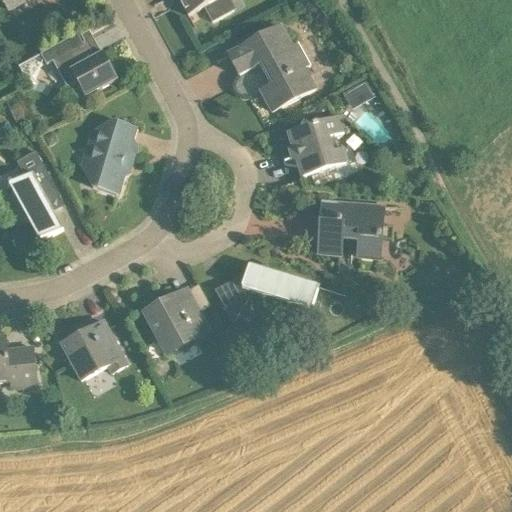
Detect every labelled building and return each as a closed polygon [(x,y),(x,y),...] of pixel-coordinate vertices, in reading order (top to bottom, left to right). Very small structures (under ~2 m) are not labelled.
[(46,0),(2,0),(9,12),(25,3),(24,0),(38,0),(40,4),(46,0)] [(229,0),(178,0),(189,19),(204,10),(211,25),(236,11),(229,0)] [(228,57),(228,58),(239,78),(265,65),(276,85),(261,94),(273,115),(315,92),(281,28),(228,57)] [(87,43),(52,63),(67,90),(77,84),(85,100),(118,82),(103,54),(87,63),(85,59),(93,55),(87,43)] [(374,100),(365,85),(344,97),(354,113),(374,100)] [(16,100),(6,105),(16,124),(26,119),(16,100)] [(297,161),(304,180),(346,167),(342,152),(332,155),(327,141),(344,135),(339,119),(309,128),(304,125),(301,131),(289,135),(295,152),(297,152),(299,160),(297,161)] [(82,169),(93,190),(119,198),(126,175),(122,168),(124,161),(134,164),(138,149),(135,142),(138,131),(114,123),(92,136),(82,169)] [(57,143),(53,136),(46,140),(49,147),(57,143)] [(61,199),(36,154),(17,165),(25,180),(11,188),(30,225),(10,236),(13,242),(11,243),(14,250),(16,248),(20,254),(37,245),(37,247),(40,245),(39,244),(52,237),(53,238),(63,232),(47,202),(58,196),(60,200),(61,199)] [(318,259),(338,260),(342,261),(343,239),(360,240),(359,260),(379,262),(383,210),(322,205),(318,259)] [(233,326),(236,321),(250,322),(251,297),(252,295),(312,313),(319,288),(266,273),(268,270),(265,266),(257,270),(249,268),(247,276),(215,293),(233,326)] [(167,356),(209,333),(188,293),(146,316),(167,356)] [(112,376),(128,368),(104,324),(62,347),(82,384),(108,369),(112,376)] [(0,386),(8,385),(9,392),(37,389),(33,350),(15,352),(16,355),(7,355),(6,340),(0,340),(0,386)]
